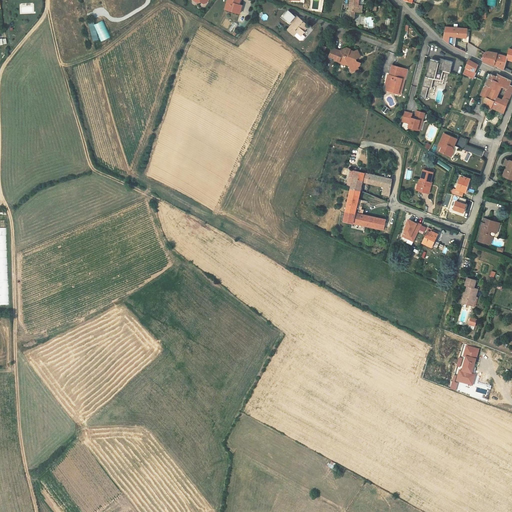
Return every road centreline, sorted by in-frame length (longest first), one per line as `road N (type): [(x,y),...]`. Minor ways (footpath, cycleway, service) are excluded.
road 1 (track): [(47,8),(92,170),(147,196),(169,262),(118,298),(13,347)]
road 2 (track): [(0,191),(12,243),(15,404),(34,511)]
road 3 (residential): [(511,101),(469,225),(393,204)]
road 4 (unclassified): [(511,78),(454,50),(395,0)]
